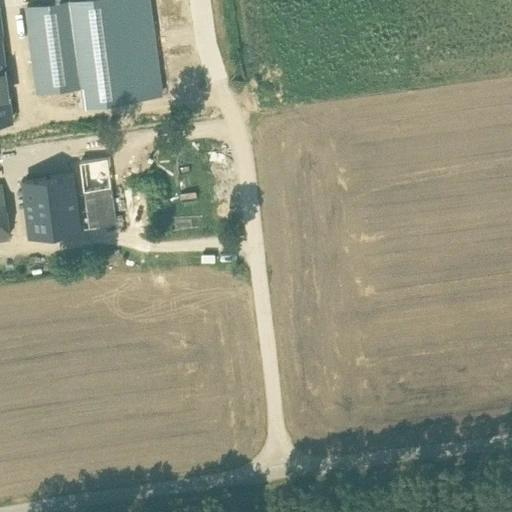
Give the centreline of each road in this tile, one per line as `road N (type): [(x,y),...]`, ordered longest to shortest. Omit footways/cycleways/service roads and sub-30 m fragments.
road 1 (track): [(42,122),(192,98),(220,102),(245,124),(282,469)]
road 2 (track): [(5,511),(511,440)]
